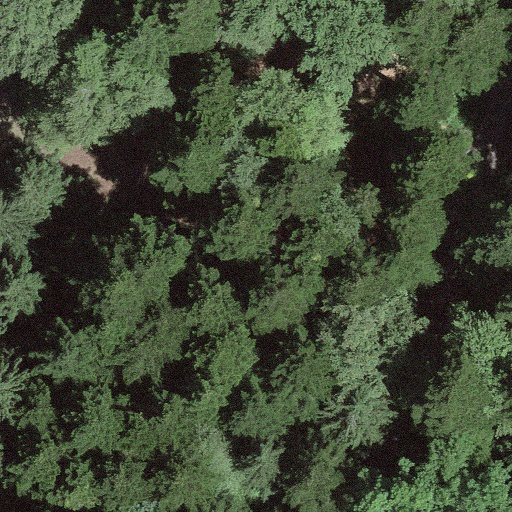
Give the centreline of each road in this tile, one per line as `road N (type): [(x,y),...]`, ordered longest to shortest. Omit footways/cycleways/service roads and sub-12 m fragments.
road 1 (track): [(366,511),(511,118)]
road 2 (track): [(109,0),(0,102)]
